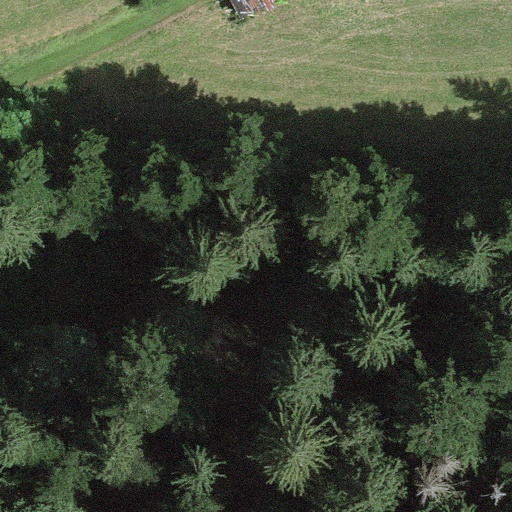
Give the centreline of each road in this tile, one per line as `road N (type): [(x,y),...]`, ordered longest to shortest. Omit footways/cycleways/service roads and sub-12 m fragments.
road 1 (track): [(0,90),(180,0)]
road 2 (track): [(90,511),(0,430)]
